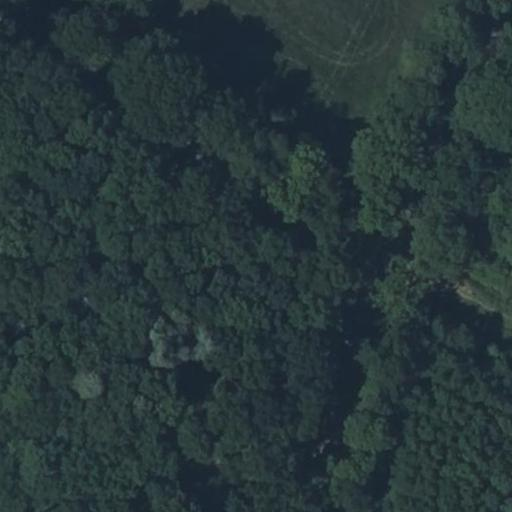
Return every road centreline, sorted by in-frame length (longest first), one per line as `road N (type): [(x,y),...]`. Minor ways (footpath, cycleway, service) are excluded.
road 1 (track): [(511,325),(365,254),(0,45)]
road 2 (unclassified): [(315,511),(365,254),(495,0)]
